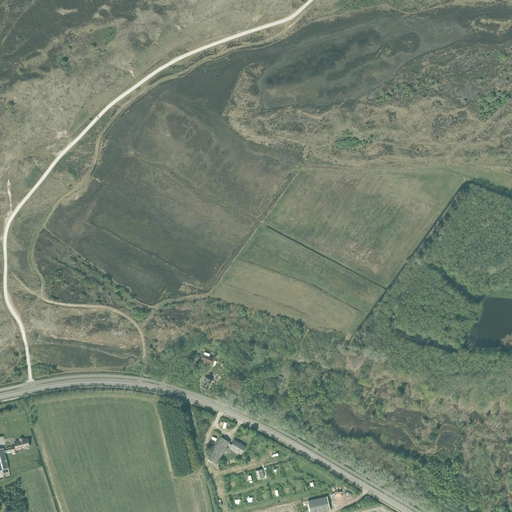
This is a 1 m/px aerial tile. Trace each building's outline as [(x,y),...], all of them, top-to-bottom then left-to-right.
[(204,354),(202,359),(212,363),(214,358),(204,354)] [(205,377),(201,386),(208,389),(212,380),(205,377)] [(221,436),(208,459),(217,463),(230,441),(221,436)] [(12,449),(13,452),(13,454),(18,453),(18,452),(22,451),(21,448),(29,446),(29,443),(29,442),(28,442),(28,439),(22,440),(22,438),(20,439),(20,441),(15,442),(16,446),(11,447),(12,449)] [(234,440),(230,446),(242,453),(246,446),(234,440)] [(3,448),(0,448),(0,469),(8,468),(5,453),(7,452),(7,454),(13,452),(12,449),(4,451),(3,448)] [(263,469),(255,471),(258,479),(265,478),(263,469)] [(327,496),(308,501),(310,511),(320,511),(330,510),(327,496)]
